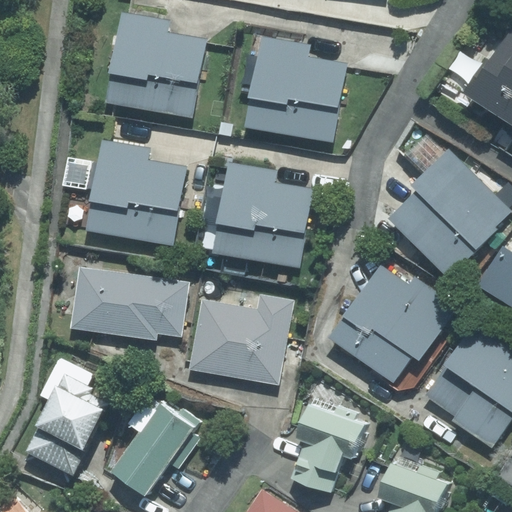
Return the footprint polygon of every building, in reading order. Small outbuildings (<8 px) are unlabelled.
[(117,64),(124,65),(118,101),(206,117),(219,41),(178,34),(180,21),(137,13),(131,46),(120,45),(117,64)] [(479,60),(456,96),(511,131),(511,25),(509,23),(484,63),(479,60)] [(261,126),(345,141),(359,64),(318,57),(320,45),(277,38),(261,126)] [(99,229),(186,245),(201,167),(158,160),(160,149),(115,141),(99,229)] [(444,151),(408,187),(413,192),(384,221),(441,278),(460,259),(463,262),(494,232),(492,230),(508,214),(444,151)] [(326,190),(283,182),(285,170),(244,163),(228,253),(313,268),(326,190)] [(511,257),(497,249),(474,288),(511,311),(511,257)] [(188,263),(201,265),(202,255),(190,254),(188,263)] [(90,267),(82,329),(168,341),(169,333),(194,337),(201,283),(90,267)] [(326,340),(389,385),(408,358),(416,364),(455,309),(412,278),(406,287),(378,267),(326,340)] [(201,369),(290,386),(304,302),(271,296),(268,311),(214,301),(201,369)] [(450,423),(490,448),(511,412),(511,350),(470,324),(423,399),(453,418),(450,423)] [(41,449),(35,461),(79,483),(86,470),(94,474),(107,445),(113,448),(133,408),(105,395),(109,387),(91,378),(96,368),(74,358),(56,396),(74,404),(64,424),(58,421),(44,451),(41,449)] [(163,401),(148,422),(160,431),(132,471),(166,494),(212,427),(179,405),(175,409),(163,401)] [(306,406),(292,441),(300,444),(287,479),(328,495),(335,477),(331,475),(338,457),(348,461),(361,426),(352,422),(354,415),(334,407),(331,416),(306,406)] [(415,475),(388,466),(375,502),(389,507),(387,511),(432,511),(442,485),(434,481),(437,473),(418,467),(415,475)] [(289,511),(261,492),(247,511),(289,511)] [(40,511),(24,495),(13,505),(16,508),(11,511),(40,511)]
